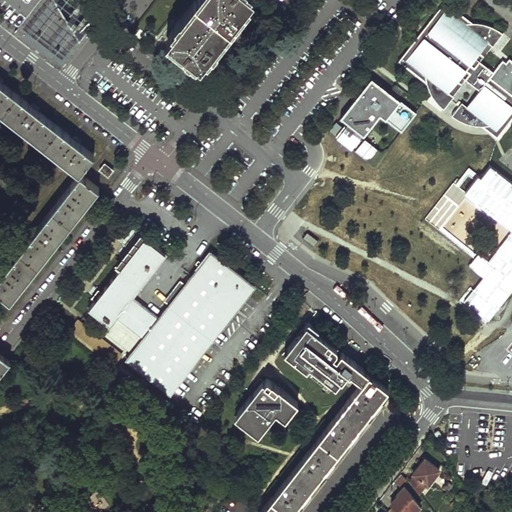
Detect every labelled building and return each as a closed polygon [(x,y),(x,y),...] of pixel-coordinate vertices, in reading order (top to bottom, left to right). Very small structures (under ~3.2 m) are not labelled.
[(244,0),(203,0),(165,49),(198,75),(222,45),(252,6),(244,0)] [(499,140),(511,122),(511,68),(507,64),(495,81),(492,79),(495,74),(482,64),(480,67),(479,66),(474,62),(489,44),(493,47),(494,48),(504,35),(497,31),(487,26),(477,25),(474,25),(467,26),(456,18),(459,14),(446,3),(400,63),(413,74),(416,70),(427,78),(428,85),(431,94),(437,104),(446,111),(455,98),(454,98),(450,94),(463,78),(467,81),(481,92),(468,108),(463,104),(453,117),(459,121),(469,125),(480,127),(483,127),(491,127),(497,132),(494,136),(499,140)] [(459,14),(456,18),(467,26),(474,25),(459,14)] [(493,47),(489,44),(474,62),(479,66),(493,47)] [(416,70),(413,74),(428,85),(427,78),(416,70)] [(467,81),(463,78),(450,94),(454,98),(467,81)] [(417,113),(370,79),(330,131),(355,149),(379,117),(402,133),(417,113)] [(0,117),(77,178),(78,176),(93,158),(0,86),(0,117)] [(497,132),(491,127),(483,127),(494,136),(497,132)] [(99,170),(108,178),(113,171),(104,163),(99,170)] [(77,178),(0,277),(0,300),(8,307),(97,193),(78,176),(77,178)] [(307,231),(303,236),(313,244),(317,238),(307,231)] [(164,256),(143,240),(88,312),(108,328),(116,318),(141,338),(124,361),(171,396),(256,288),(209,252),(191,274),(158,317),(132,297),(164,256)] [(73,327),(115,361),(121,354),(78,321),(73,327)] [(351,362),(307,329),(283,359),(326,391),(351,362)] [(0,380),(10,367),(0,358),(0,380)] [(258,511),(289,511),(375,402),(388,385),(369,371),(260,510),(258,511)] [(233,421),(257,440),(275,417),(284,425),(297,408),(263,382),(233,421)] [(433,432),(437,439),(441,436),(437,429),(433,432)] [(414,473),(408,480),(419,492),(426,483),(427,483),(439,468),(424,456),(412,472),(414,473)] [(442,486),(448,490),(452,484),(447,480),(442,486)] [(391,511),(413,511),(419,504),(403,485),(398,491),(399,493),(392,503),(396,506),(391,511)]
